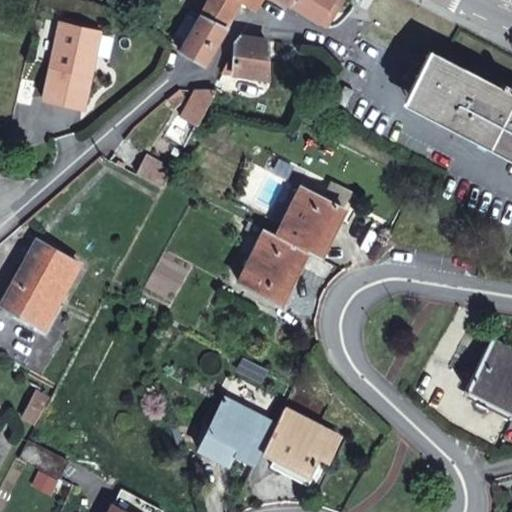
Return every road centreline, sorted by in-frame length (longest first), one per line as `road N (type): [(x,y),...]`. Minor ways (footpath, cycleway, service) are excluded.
road 1 (residential): [(0,222),(166,77),(207,76),(241,20),(336,38),(368,0)]
road 2 (residential): [(464,511),(459,472),(351,363),(340,318),(356,292),(390,279),(511,297)]
